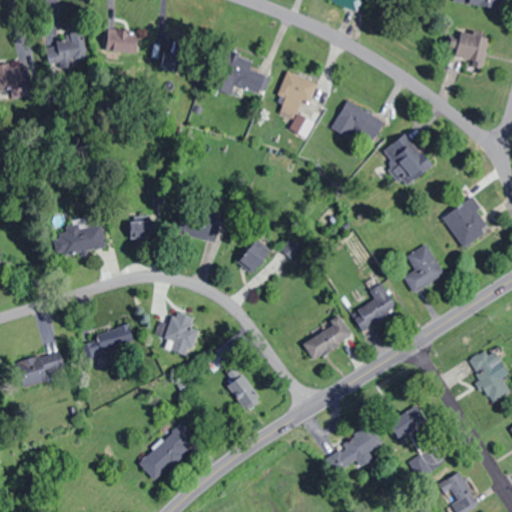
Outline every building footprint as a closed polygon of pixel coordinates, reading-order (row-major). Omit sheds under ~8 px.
[(360,0),(328,0),(355,12),(360,0)] [(107,51),(139,51),(139,29),(107,29),(107,51)] [(477,60),(482,35),(460,30),(455,56),(477,60)] [(49,63),(89,55),(85,32),(44,40),(49,63)] [(0,97),(30,97),(28,64),(0,65),(0,97)] [(262,90),(262,65),(223,64),(223,88),(262,90)] [(294,118),(300,98),(310,101),(316,81),(285,71),(272,110),(294,118)] [(331,125),(369,147),(384,121),(346,100),(331,125)] [(406,149),(399,139),(380,154),(405,186),(433,165),(415,142),(406,149)] [(492,226),(470,195),(440,216),(463,247),(492,226)] [(212,236),(207,216),(184,220),(188,241),(212,236)] [(128,222),(130,240),(151,238),(149,220),(128,222)] [(102,224),(54,235),(59,258),(107,248),(102,224)] [(237,260),(253,272),(269,251),(254,239),(237,260)] [(415,290),(443,273),(426,244),(397,261),(415,290)] [(374,300),(352,312),(361,329),(396,309),(382,283),(369,291),(374,300)] [(163,349),(189,357),(196,332),(191,330),(195,317),(174,311),(170,325),(159,322),(155,335),(166,338),(163,349)] [(310,359),(351,338),(341,318),(300,339),(310,359)] [(134,343),(129,325),(80,338),(85,356),(134,343)] [(66,375),(60,351),(15,362),(21,386),(66,375)] [(469,367),(492,404),(511,392),(488,355),(469,367)] [(244,410),(261,399),(242,368),(224,379),(244,410)] [(389,421),(401,440),(418,429),(406,411),(389,421)] [(155,480),(198,439),(180,421),(138,462),(155,480)] [(324,454),(334,472),(357,460),(361,468),(375,461),(369,450),(382,443),(373,427),(324,454)] [(430,469),(419,454),(409,462),(420,477),(430,469)] [(457,511),(462,511),(478,502),(457,469),(438,482),(457,511)]
